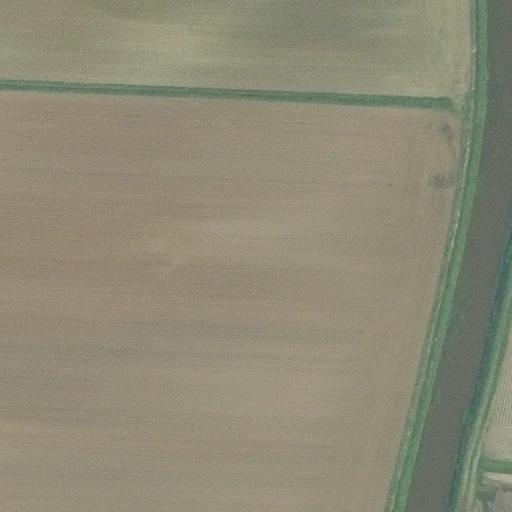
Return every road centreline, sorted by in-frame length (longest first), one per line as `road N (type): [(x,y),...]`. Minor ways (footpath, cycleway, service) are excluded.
road 1 (track): [(388,511),(458,200),(472,95),(470,0)]
road 2 (track): [(458,511),(511,255)]
